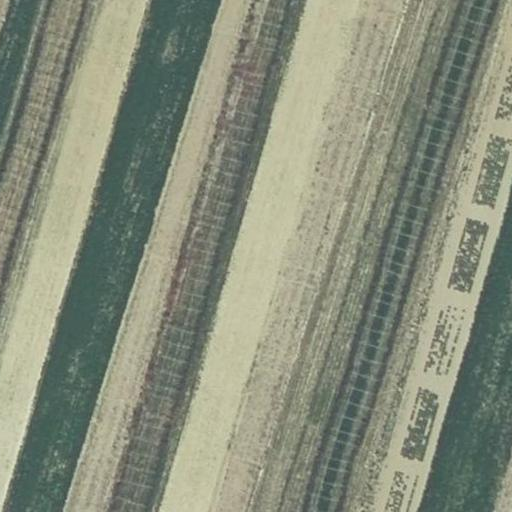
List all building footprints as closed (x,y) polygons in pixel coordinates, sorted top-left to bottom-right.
[(195,0),(190,19),(223,28),(230,0),(195,0)] [(319,0),(305,51),(338,60),(354,0),(319,0)] [(470,104),(495,0),(459,0),(436,96),(470,104)] [(52,40),(11,177),(44,187),(85,49),(52,40)] [(174,64),(135,203),(168,213),(207,74),(174,64)] [(251,232),(284,241),(322,102),(288,93),(251,232)] [(413,283),(452,145),(419,136),(381,274),(413,283)] [(0,221),(0,342),(30,229),(0,221)] [(113,392),(153,253),(119,244),(80,383),(113,392)] [(195,412),(228,421),(265,283),(232,274),(195,412)] [(365,317),(322,454),(355,464),(398,327),(365,317)] [(506,494),(511,466),(511,348),(503,347),(472,486),(506,494)] [(75,511),(98,429),(64,420),(39,511),(75,511)] [(175,456),(160,511),(195,511),(208,464),(175,456)] [(340,511),(342,506),(309,497),(304,511),(340,511)]
